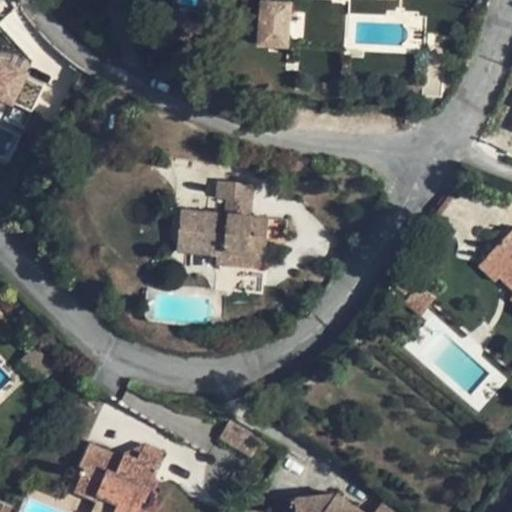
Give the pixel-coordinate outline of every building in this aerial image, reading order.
[(291,48),(292,1),(261,0),(260,47),(291,48)] [(0,96),(13,103),(28,73),(0,59),(0,96)] [(253,183),(218,180),(216,198),(228,199),(227,208),(241,210),(242,201),(252,201),(253,183)] [(252,201),(242,201),(241,210),(241,215),(251,217),(252,201)] [(226,214),(181,210),(177,251),(218,254),(266,259),(270,218),(251,217),(241,215),(226,214)] [(511,231),(489,255),(505,271),(500,276),(511,287),(511,231)] [(265,268),(266,259),(218,254),(217,264),(265,268)] [(505,271),(489,255),(479,265),(496,281),(500,276),(505,271)] [(416,289),(404,278),(395,289),(407,300),(416,289)] [(50,361),(36,346),(22,360),(36,374),(50,361)] [(57,367),(50,361),(36,374),(43,382),(57,367)] [(263,439),(230,419),(219,439),(252,459),(263,439)] [(123,459),(90,444),(80,466),(85,468),(76,490),(98,499),(100,494),(119,502),(114,511),(138,511),(143,501),(145,502),(163,462),(160,460),(163,454),(145,446),(136,449),(140,456),(136,464),(123,459)] [(140,456),(136,449),(125,454),(123,459),(136,464),(140,456)] [(363,511),(338,494),(284,499),(284,511),(407,511),(408,511),(386,496),(374,511),(363,511)] [(0,511),(5,511),(4,511),(8,503),(0,499),(0,511)]
